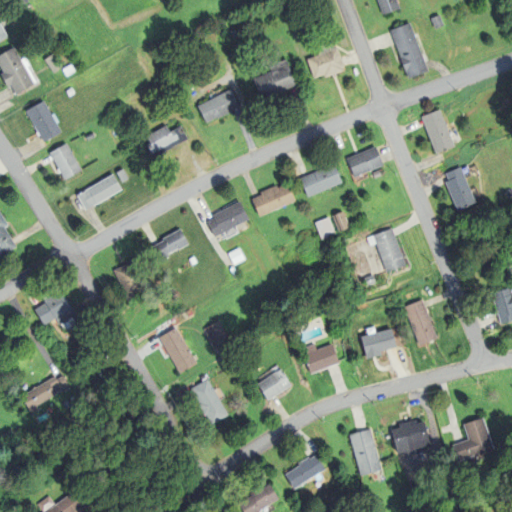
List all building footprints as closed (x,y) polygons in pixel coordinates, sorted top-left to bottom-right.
[(395,0),(399,10),(382,16),(376,0),(395,0)] [(439,16),(443,26),(435,30),(431,19),(439,16)] [(409,24),(427,72),(407,80),(390,31),(409,24)] [(238,27),(241,34),(232,37),(229,30),(238,27)] [(343,68),(324,75),(323,73),(313,76),(306,57),(318,53),(315,46),(333,40),(335,46),(337,46),(344,65),(342,66),(343,68)] [(15,94),(10,85),(6,87),(0,75),(0,73),(3,73),(0,68),(0,54),(12,47),(19,60),(24,57),(38,81),(15,94)] [(159,55),(166,52),(168,57),(162,60),(159,55)] [(51,54),(60,67),(52,72),(43,59),(51,54)] [(270,70),(268,63),(276,59),(277,61),(284,58),(295,83),(261,97),(253,77),(270,70)] [(61,70),(70,64),(74,71),(65,76),(61,70)] [(168,70),(174,69),(176,75),(170,77),(168,70)] [(71,88),(74,93),(68,96),(65,91),(71,88)] [(239,106),(218,117),(217,115),(205,121),(197,104),(230,88),(239,106)] [(42,101),(60,133),(42,143),(24,111),(42,101)] [(435,155),(421,118),(440,111),(454,149),(435,155)] [(165,123),(169,130),(180,124),(187,137),(152,156),(145,144),(149,142),(145,135),(165,123)] [(87,141),(85,136),(92,133),(94,137),(87,141)] [(65,143),(80,171),(64,180),(48,153),(65,143)] [(354,175),(346,157),(375,144),(383,162),(354,175)] [(307,195),(299,177),(333,163),(341,181),(307,195)] [(114,172),(122,167),(128,177),(120,181),(114,172)] [(444,183),(448,182),(445,174),(460,168),(475,204),(460,210),(456,212),(444,183)] [(84,209),(76,194),(112,173),(121,188),(84,209)] [(277,186),(287,182),(295,199),(259,215),(251,197),(260,193),(260,191),(276,184),(277,186)] [(212,217),(211,214),(238,200),(248,218),(214,236),(206,220),(212,217)] [(332,214),(340,211),(346,227),(338,230),(332,214)] [(3,229),(16,248),(0,257),(0,214),(7,226),(3,229)] [(314,221),(331,214),(338,231),(320,237),(314,221)] [(405,264),(386,271),(375,242),(370,245),(367,237),(373,235),(372,234),(391,227),(405,264)] [(166,253),(168,256),(160,260),(152,245),(162,239),(161,237),(179,228),(187,243),(177,248),(177,247),(169,251),(166,253)] [(227,253),(238,247),(244,258),(233,264),(227,253)] [(188,258),(193,256),(196,262),(191,264),(188,258)] [(131,260),(146,289),(126,299),(112,269),(131,260)] [(366,285),(363,277),(373,274),(376,282),(366,285)] [(316,286),(323,283),(327,293),(320,296),(316,286)] [(75,323),(64,330),(60,323),(58,325),(53,317),(42,324),(33,309),(44,302),(42,299),(41,297),(51,291),(52,293),(59,289),(75,315),(71,317),(75,323)] [(511,296),(511,321),(500,325),(499,321),(491,295),(510,289),(511,296)] [(422,302),(437,341),(419,348),(404,309),(422,302)] [(226,339),(213,346),(203,329),(218,320),(228,337),(238,330),(243,338),(232,347),(226,339)] [(195,362),(178,371),(159,337),(175,327),(195,362)] [(380,351),(381,355),(368,359),(367,355),(362,339),(390,331),(395,347),(380,351)] [(310,373),(301,348),(314,343),(316,348),(330,343),(338,362),(310,373)] [(74,366),(80,363),(87,374),(81,378),(74,366)] [(257,383),(266,399),(290,384),(281,370),(279,368),(266,377),(257,383)] [(20,395),(53,376),(55,379),(62,375),(69,387),(61,391),(60,389),(54,392),(55,393),(35,405),(38,409),(30,414),(20,395)] [(198,402),(190,388),(207,378),(227,414),(210,424),(205,414),(203,415),(196,403),(198,402)] [(69,397),(73,395),(77,401),(72,403),(69,397)] [(468,441),(462,426),(482,419),(493,451),(457,464),(451,447),(468,441)] [(399,430),(398,425),(415,421),(416,425),(423,424),(429,447),(423,449),(424,453),(405,457),(404,454),(397,455),(391,432),(399,430)] [(370,431),(380,472),(360,478),(349,436),(370,431)] [(310,461),(316,457),(325,471),(293,491),(284,477),(299,468),(297,465),(308,459),(310,461)] [(261,488),(262,490),(269,486),(278,501),(260,511),(240,511),(237,506),(250,498),(249,496),(261,488)] [(84,511),(87,510),(74,493),(56,506),(50,497),(38,506),(42,511),(84,511)]
